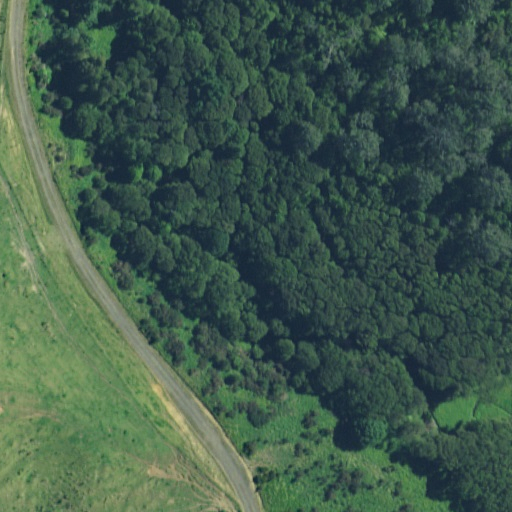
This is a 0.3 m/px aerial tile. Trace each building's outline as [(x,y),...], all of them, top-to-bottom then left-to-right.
[(328,437),(326,426),(310,428),(311,439),(328,437)] [(408,460),(389,449),(380,464),(399,475),(408,460)] [(361,467),(344,459),(336,475),(353,484),(361,467)] [(298,481),(280,473),(274,485),(293,493),(298,481)] [(317,501),(321,489),(302,483),(298,495),(317,501)] [(321,489),(317,501),(335,508),(340,495),(321,489)] [(356,511),(360,507),(345,495),(338,504),(348,511),(356,511)]
